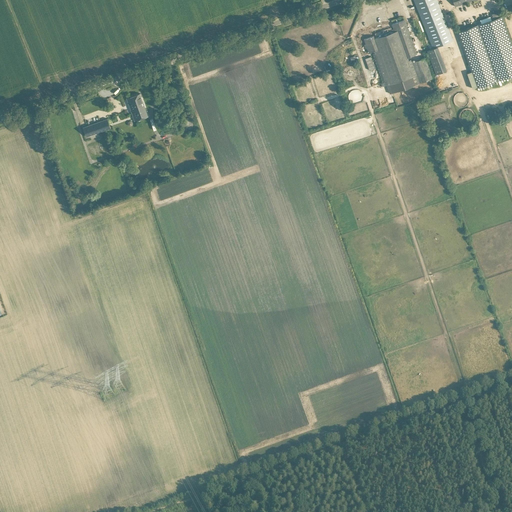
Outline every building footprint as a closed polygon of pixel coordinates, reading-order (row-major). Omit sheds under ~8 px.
[(436,74),(447,70),(437,46),(453,40),(436,0),(413,0),(433,47),(427,50),(436,74)] [(481,23),(458,32),(472,71),(477,87),(511,74),(511,43),(502,16),(501,11),(492,14),(493,16),(490,17),(491,20),(481,23)] [(417,54),(406,24),(405,19),(392,24),(395,31),(392,32),(391,27),(375,33),(376,37),(374,38),(374,36),(364,39),(366,44),(364,44),(366,48),(367,48),(369,52),(374,50),(375,53),(373,54),(383,82),(380,83),(382,87),(387,85),(390,93),(433,78),(425,57),(413,62),(412,59),(409,60),(408,57),(417,54)] [(365,58),(369,70),(375,68),(371,56),(365,58)] [(135,120),(148,116),(140,93),(129,97),(131,100),(128,101),(135,120)] [(86,136),(110,127),(107,118),(83,127),(86,136)]
